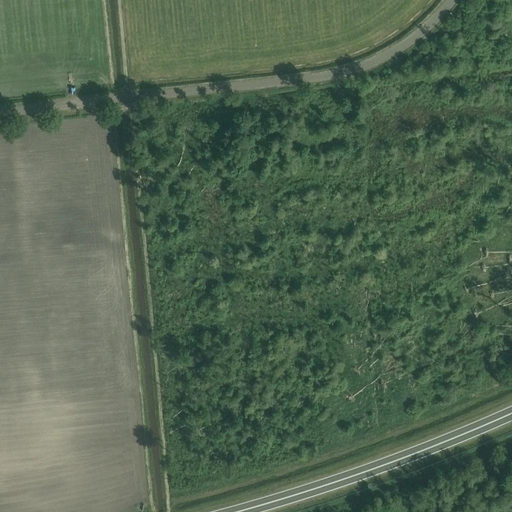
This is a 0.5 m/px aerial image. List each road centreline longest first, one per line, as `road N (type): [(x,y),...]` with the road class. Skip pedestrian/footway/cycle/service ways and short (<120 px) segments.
road 1 (unclassified): [(0,109),(328,74),(395,48),(450,0)]
road 2 (trunk): [(237,511),(511,413)]
